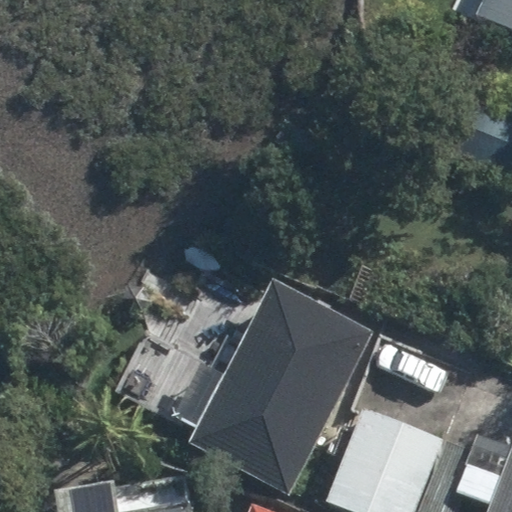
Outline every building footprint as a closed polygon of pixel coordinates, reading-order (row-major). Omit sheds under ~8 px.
[(511,0),(484,0),(470,31),(511,56),(511,0)] [(511,121),(418,89),(396,152),(511,192),(511,121)] [(287,511),(367,349),(263,298),(183,462),(284,511),(287,511)] [(413,511),(437,453),(357,422),(321,511),(413,511)] [(511,511),(511,461),(503,459),(501,463),(469,451),(447,511),(450,511),(511,511)] [(176,511),(174,494),(30,509),(30,511),(176,511)]
